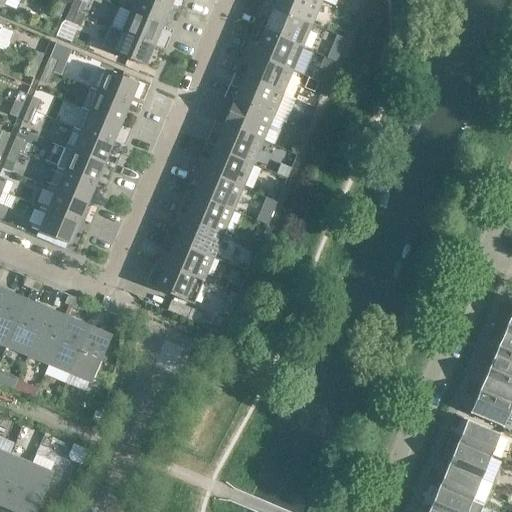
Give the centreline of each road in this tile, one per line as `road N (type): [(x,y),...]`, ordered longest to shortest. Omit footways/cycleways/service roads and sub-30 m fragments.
road 1 (residential): [(233,0),(112,291),(0,244)]
road 2 (residential): [(387,511),(489,263)]
